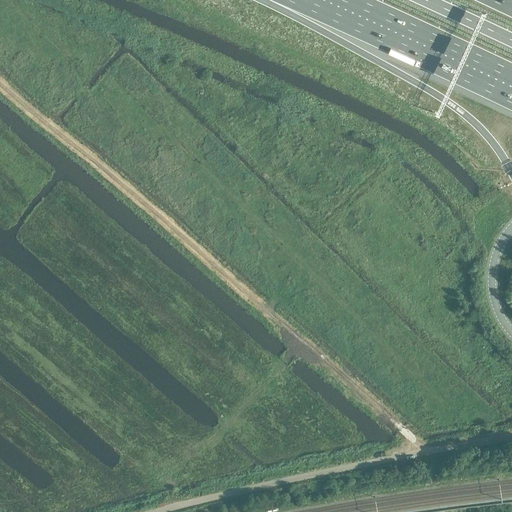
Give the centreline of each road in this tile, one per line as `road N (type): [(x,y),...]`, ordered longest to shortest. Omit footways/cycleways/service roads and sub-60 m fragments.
road 1 (track): [(422,450),(232,274),(0,85)]
road 2 (track): [(302,338),(226,429),(166,477),(170,507)]
road 3 (unknown): [(511,173),(472,121),(350,48)]
road 4 (motorway): [(324,0),(511,87)]
